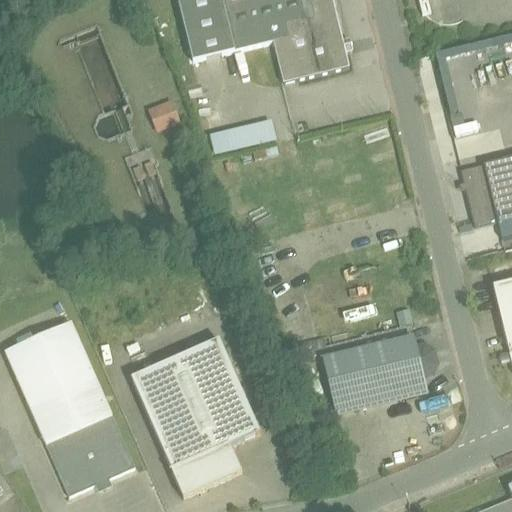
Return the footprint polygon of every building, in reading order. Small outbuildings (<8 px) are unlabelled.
[(178,0),(195,66),(275,46),(285,88),(351,72),(333,0),(178,0)] [(156,138),(180,128),(171,105),(147,115),(156,138)] [(272,127),(215,141),(219,155),(275,142),(272,127)] [(511,162),(484,169),(484,170),(462,175),(476,232),(498,226),(498,227),(511,224),(511,162)] [(505,254),(511,252),(511,242),(502,244),(505,254)] [(511,285),(494,290),(510,357),(511,356),(511,285)] [(71,330),(6,360),(71,501),(136,471),(71,330)] [(415,341),(326,362),(337,410),(427,389),(424,379),(417,350),(415,341)] [(221,344),(133,382),(173,474),(172,474),(172,475),(173,475),(185,502),(244,476),(232,449),(262,436),(221,344)] [(435,355),(427,348),(417,350),(424,379),(434,377),(438,368),(435,355)] [(381,415),(397,463),(443,447),(427,399),(381,415)] [(511,511),(511,503),(490,511),(511,511)]
